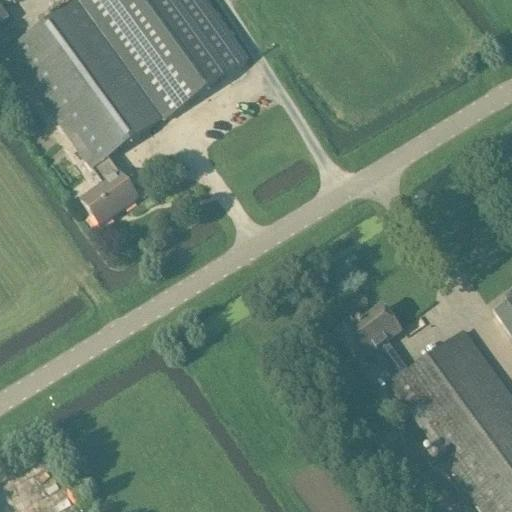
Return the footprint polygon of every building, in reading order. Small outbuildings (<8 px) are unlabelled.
[(81,0),(6,56),(92,174),(109,162),(237,68),(188,0),(81,0)] [(92,174),(91,174),(101,189),(80,204),(98,231),(138,202),(109,162),(92,174)] [(511,341),(511,302),(494,315),(511,341)] [(357,319),(335,334),(359,366),(372,356),(393,386),(408,375),(387,346),(401,335),(383,310),(362,325),(357,319)] [(393,386),(389,388),(478,511),(511,511),(511,401),(464,335),(408,375),(393,386)]
